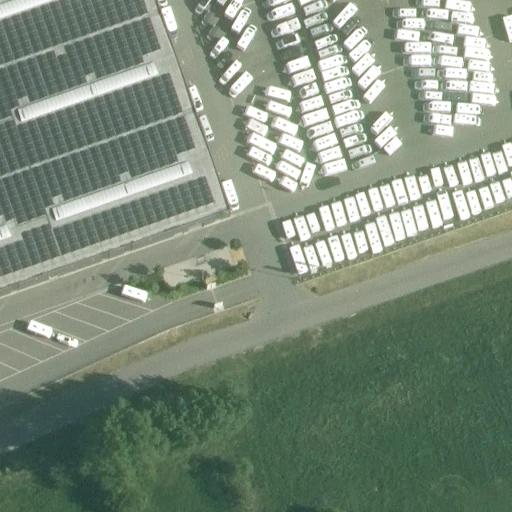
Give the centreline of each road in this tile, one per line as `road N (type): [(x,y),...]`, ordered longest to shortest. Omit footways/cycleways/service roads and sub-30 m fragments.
road 1 (residential): [(511,244),(193,354),(0,444)]
road 2 (unknown): [(256,227),(180,0)]
